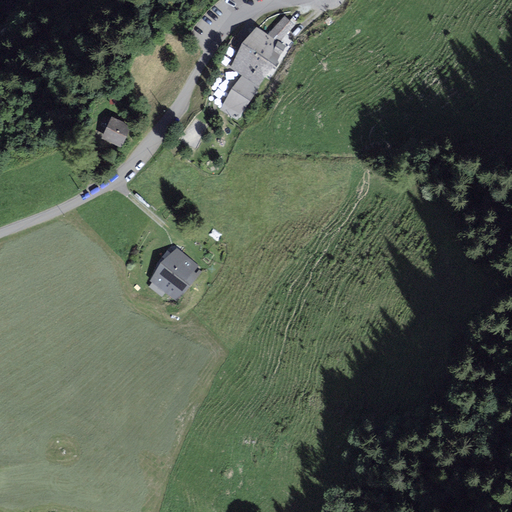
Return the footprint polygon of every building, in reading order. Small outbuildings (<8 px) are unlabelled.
[(285,15),(268,34),(279,41),(295,25),(285,15)] [(247,44),(232,68),(242,75),(260,86),(286,46),(279,41),(268,34),(257,28),(247,44)] [(221,109),(238,120),(260,86),(242,75),(221,109)] [(121,145),(129,125),(112,118),(104,138),(121,145)] [(199,270),(177,252),(153,281),(175,299),(199,270)]
